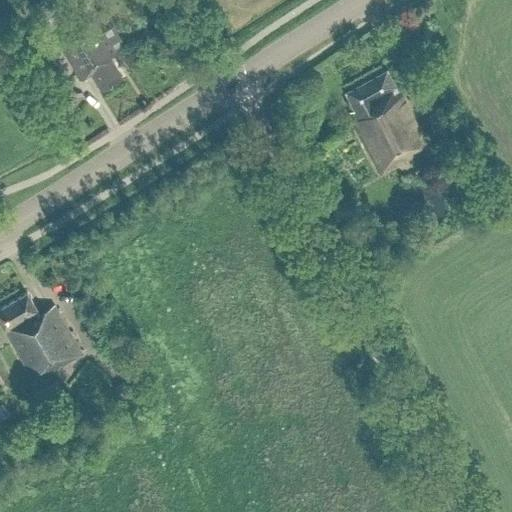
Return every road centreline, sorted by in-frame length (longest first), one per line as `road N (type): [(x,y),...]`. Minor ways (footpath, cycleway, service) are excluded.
road 1 (unclassified): [(464,511),(235,78)]
road 2 (tertiary): [(0,228),(235,78)]
road 3 (tertiary): [(235,78),(358,0)]
